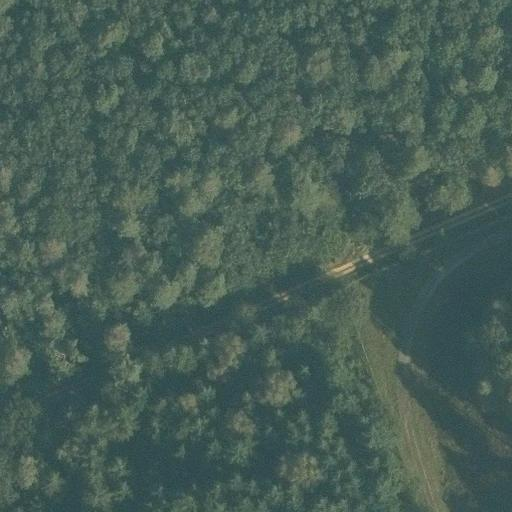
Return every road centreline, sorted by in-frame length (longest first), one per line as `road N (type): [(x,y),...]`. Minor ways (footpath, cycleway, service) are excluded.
road 1 (track): [(0,441),(511,225)]
road 2 (track): [(431,511),(401,403),(412,342),(451,285),(511,258)]
